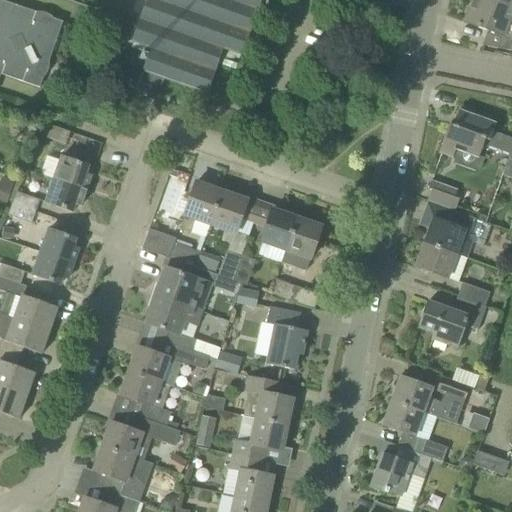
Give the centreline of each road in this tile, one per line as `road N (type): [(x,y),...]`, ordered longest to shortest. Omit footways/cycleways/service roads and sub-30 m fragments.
road 1 (residential): [(387,205),(156,135),(49,474),(0,510)]
road 2 (residential): [(321,511),(387,205)]
road 3 (residential): [(387,205),(418,56)]
